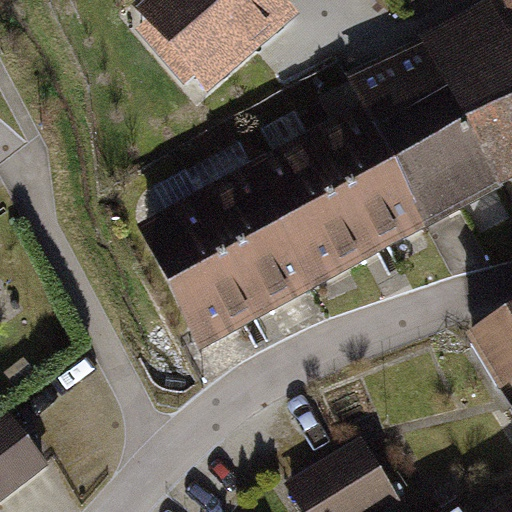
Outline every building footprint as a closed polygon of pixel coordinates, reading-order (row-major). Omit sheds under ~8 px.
[(275,0),(161,0),(136,22),(210,107),(300,29),(275,0)] [(511,9),(137,213),(210,347),(511,182),(511,9)] [(511,308),(471,333),(511,400),(511,308)] [(0,510),(50,473),(9,417),(0,423),(0,510)] [(293,479),(313,511),(388,511),(414,495),(371,429),(293,479)]
